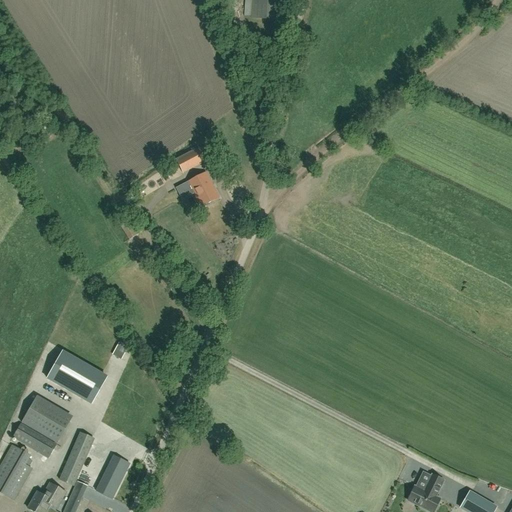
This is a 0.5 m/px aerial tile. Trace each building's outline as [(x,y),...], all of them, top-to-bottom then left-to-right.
[(252,0),(251,17),(274,20),(275,0),(252,0)] [(182,173),(206,161),(199,148),(176,160),(182,173)] [(200,207),(218,198),(206,173),(188,182),(200,207)] [(129,240),(138,234),(126,216),(117,221),(129,240)] [(118,346),(113,354),(122,359),(127,351),(118,346)] [(47,379),(91,404),(106,378),(62,352),(47,379)] [(55,413),(43,435),(57,443),(69,422),(55,413)] [(13,437),(48,458),(56,445),(20,424),(13,437)] [(68,460),(82,466),(93,439),(80,433),(68,460)] [(11,447),(0,467),(0,494),(13,501),(31,469),(24,466),(29,457),(11,447)] [(98,471),(106,451),(97,447),(88,467),(98,471)] [(114,457),(100,494),(117,500),(131,464),(114,457)] [(285,477),(291,473),(284,464),(279,468),(285,477)] [(436,497),(437,493),(443,481),(432,475),(424,491),(415,487),(408,501),(429,511),(433,511),(440,499),(436,497)] [(75,511),(87,485),(78,481),(64,511),(75,511)] [(28,509),(32,511),(44,511),(49,504),(56,508),(65,493),(49,484),(43,496),(37,493),(28,509)] [(492,511),(495,507),(470,493),(460,509),(466,511),(492,511)]
